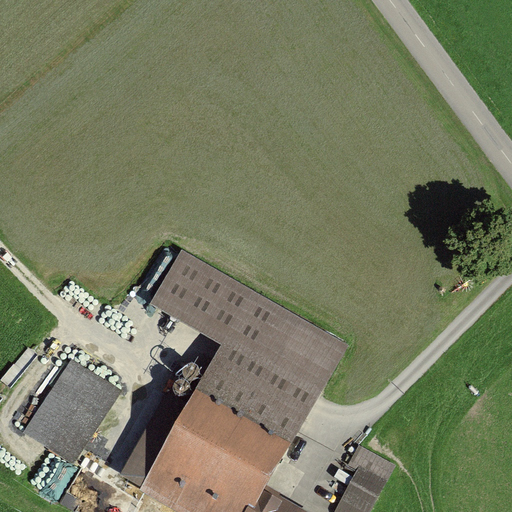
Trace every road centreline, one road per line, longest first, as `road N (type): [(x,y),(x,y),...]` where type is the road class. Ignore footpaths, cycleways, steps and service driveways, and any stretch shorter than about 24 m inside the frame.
road 1 (unclassified): [(511,166),(387,0)]
road 2 (track): [(154,362),(89,344),(0,250)]
